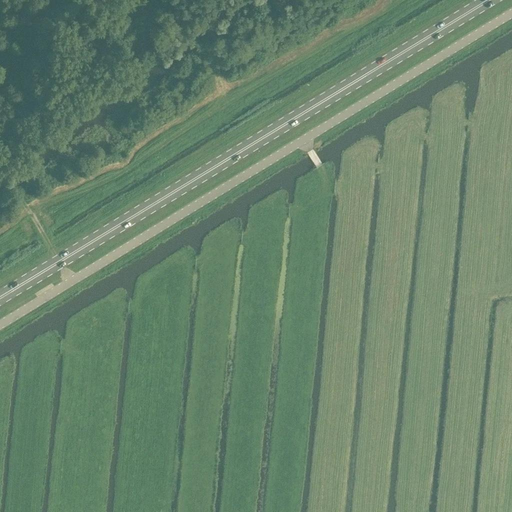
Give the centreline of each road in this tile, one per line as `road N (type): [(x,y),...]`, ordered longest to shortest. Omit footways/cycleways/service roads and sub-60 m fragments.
road 1 (unclassified): [(0,322),(511,9)]
road 2 (primary): [(0,298),(489,0)]
